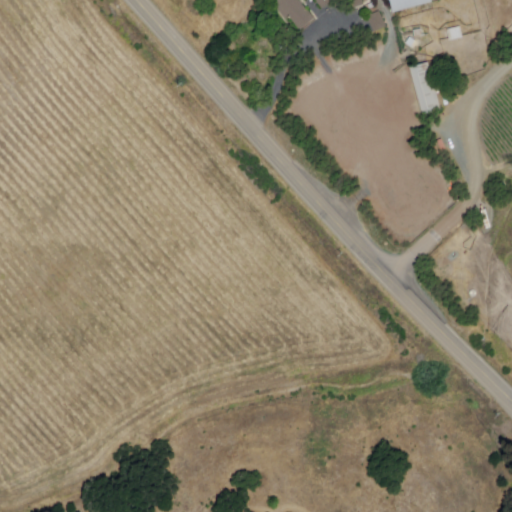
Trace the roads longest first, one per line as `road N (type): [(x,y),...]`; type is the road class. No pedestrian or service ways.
road 1 (tertiary): [(511,403),(135,0)]
road 2 (track): [(388,277),(469,206),(479,187),(463,131),(472,103),(511,56)]
